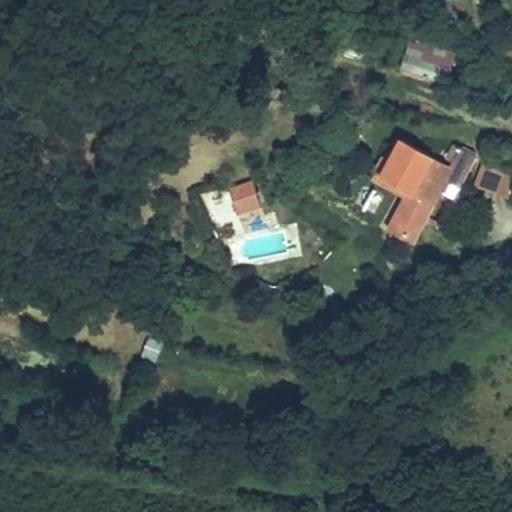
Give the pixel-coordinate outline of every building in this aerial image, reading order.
[(447,50),(458,22),(416,6),(405,34),(447,50)] [(457,153),(474,125),(454,112),(446,125),(452,129),(449,135),(402,107),(389,130),(383,140),(411,157),(407,164),(390,192),(411,205),(424,184),(440,193),(456,167),(437,156),(441,151),(444,153),(448,147),(457,153)] [(411,157),(383,140),(389,130),(384,127),(374,144),(407,164),(411,157)] [(495,162),(507,139),(485,129),(474,151),(495,162)] [(248,155),(223,160),(227,185),(253,180),(248,155)] [(149,332),(141,355),(155,360),(164,337),(149,332)]
